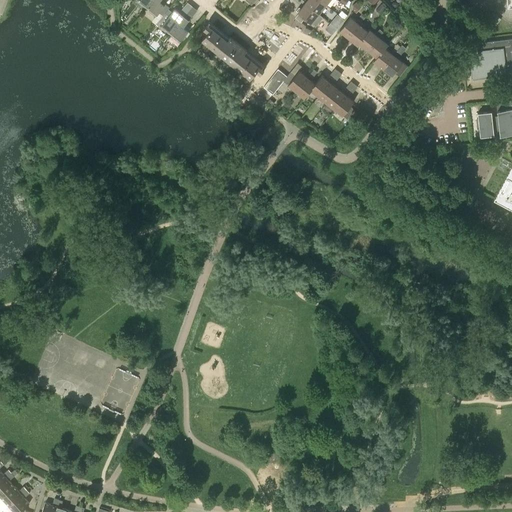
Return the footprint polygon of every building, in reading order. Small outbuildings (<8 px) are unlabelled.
[(136,0),(135,2),(144,10),(152,0),(136,0)] [(160,0),(152,0),(144,10),(154,18),(164,5),(159,2),(160,0)] [(307,0),(305,3),(319,14),(326,5),(319,0),(307,0)] [(323,18),(319,14),(305,3),(301,9),(299,7),(296,11),(299,13),(295,18),(301,22),(305,18),(316,27),(323,18)] [(385,7),(381,3),(376,9),(381,12),(385,7)] [(159,28),(168,35),(184,16),(174,8),(170,13),(166,10),(160,18),(165,21),(159,28)] [(501,19),(493,13),(488,20),(496,26),(501,19)] [(334,19),(340,24),(343,19),(337,15),(334,19)] [(189,20),(184,16),(168,35),(178,43),(188,31),(183,28),(189,20)] [(339,30),(349,37),(361,22),(358,19),(356,21),(351,17),(339,30)] [(365,25),(361,22),(349,37),(358,45),(360,43),(359,43),(368,31),(363,27),(365,25)] [(207,32),(202,38),(250,77),(256,70),(260,74),(266,66),(261,63),(259,65),(244,53),(246,50),(230,36),(227,39),(207,23),(203,28),(207,32)] [(359,43),(360,43),(368,50),(381,35),(383,32),(380,29),(377,32),(375,34),(370,29),(368,31),(359,43)] [(368,50),(377,57),(377,58),(386,48),(389,45),(382,39),(384,38),(381,35),(368,50)] [(504,66),(511,64),(511,54),(511,49),(511,48),(511,38),(470,43),(473,77),(505,73),(504,66)] [(374,61),(383,69),(395,53),(402,45),(402,44),(399,48),(396,45),(390,52),(386,48),(377,58),(377,57),(374,61)] [(407,67),(397,58),(406,48),(402,45),(395,53),(383,69),(392,76),(396,72),(400,76),(407,67)] [(277,69),(274,73),(283,81),(287,76),(277,69)] [(338,71),(335,69),(330,75),(333,77),(338,71)] [(287,76),(283,81),(296,91),(307,77),(299,71),(295,75),(290,72),(287,76)] [(338,71),(333,77),(337,80),(342,74),(338,71)] [(280,86),(283,81),(274,73),(270,78),(280,86)] [(310,89),(310,90),(318,96),(329,82),(321,76),(315,84),(310,89)] [(310,89),(315,84),(307,77),(296,91),(304,98),(310,90),(310,89)] [(267,83),(276,90),(280,86),(270,78),(267,83)] [(354,84),(350,81),(346,87),(349,90),(354,84)] [(329,82),(318,96),(326,102),(337,89),(329,82)] [(272,95),(276,90),(267,83),(263,87),(272,95)] [(354,84),(349,90),(353,93),(357,87),(354,84)] [(334,109),(345,95),(337,89),(326,102),(334,109)] [(345,95),(334,109),(342,115),(353,102),(345,95)] [(496,101),(497,110),(497,111),(498,111),(498,118),(492,119),(491,111),(478,112),(478,119),(476,119),(477,128),(479,128),(480,136),(494,135),(494,141),(501,140),(501,135),(511,134),(511,98),(496,100),(496,101)] [(511,164),(511,165),(511,167),(494,199),(511,208),(511,164)] [(3,474),(0,470),(0,482),(11,473),(8,469),(3,474)] [(11,473),(0,482),(0,497),(1,497),(14,486),(9,481),(14,476),(18,473),(15,470),(11,473)] [(14,486),(1,497),(9,506),(26,490),(23,486),(18,491),(14,486)] [(26,490),(9,506),(5,509),(6,510),(5,511),(28,511),(26,511),(23,508),(29,503),(24,498),(29,493),(26,490)] [(41,511),(54,511),(58,499),(54,498),(52,505),(45,502),(41,511)] [(58,499),(54,511),(66,511),(67,509),(60,507),(63,501),(58,499)]
